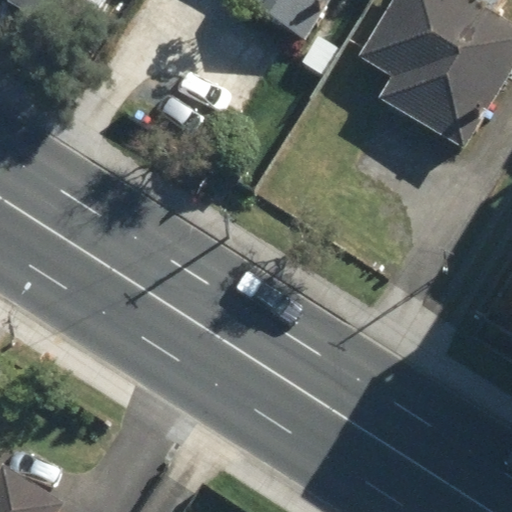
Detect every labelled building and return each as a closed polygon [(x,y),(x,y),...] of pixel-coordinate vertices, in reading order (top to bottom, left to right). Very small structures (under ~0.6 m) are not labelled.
[(0,0),(0,1),(46,29),(76,47),(104,0),(0,0)] [(237,0),(227,16),(296,57),(315,25),(330,0),(237,0)] [(511,77),(511,40),(486,25),(501,0),(391,0),(350,69),(387,92),(376,111),(461,162),(475,138),(511,77)] [(511,269),(489,308),(511,322),(511,269)] [(51,511),(0,480),(0,511),(51,511)]
